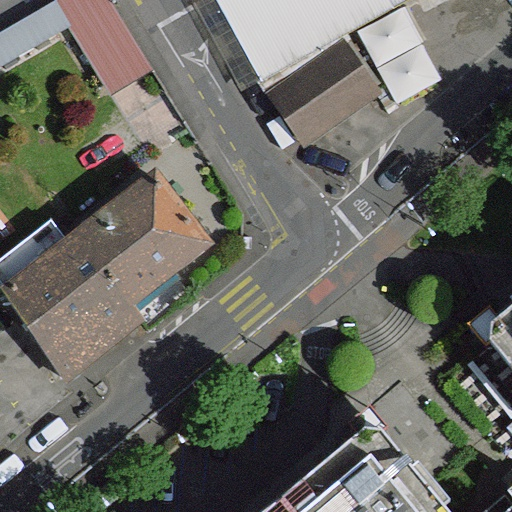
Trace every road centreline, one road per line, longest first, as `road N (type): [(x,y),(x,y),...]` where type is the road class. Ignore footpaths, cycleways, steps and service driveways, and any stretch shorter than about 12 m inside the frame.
road 1 (residential): [(0,504),(319,243)]
road 2 (unclassified): [(319,243),(164,0)]
road 3 (unclassified): [(511,81),(319,243)]
